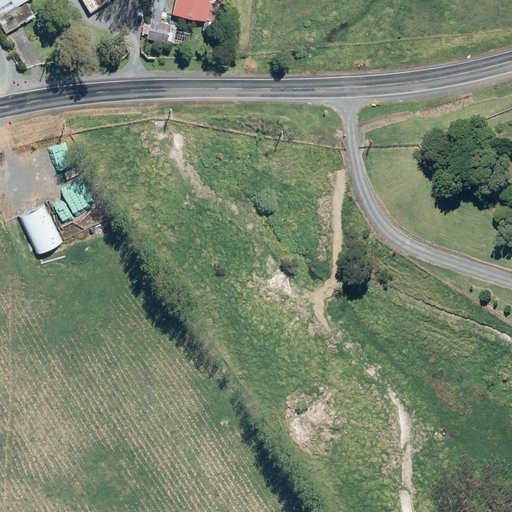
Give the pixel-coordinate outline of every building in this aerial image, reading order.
[(0,0),(0,28),(2,32),(32,16),(24,3),(17,6),(16,4),(23,0),(0,0)] [(102,0),(82,0),(88,9),(102,0)] [(169,23),(158,21),(162,0),(151,0),(144,38),(165,42),(169,23)] [(215,2),(207,1),(206,0),(173,0),(171,14),(212,21),(215,2)] [(60,241),(41,205),(17,217),(35,253),(60,241)]
